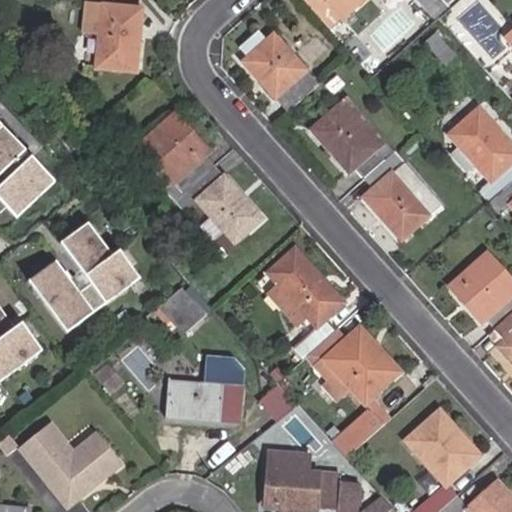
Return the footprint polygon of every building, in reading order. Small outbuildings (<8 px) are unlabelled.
[(306,0),(332,27),(362,0),(379,0),(382,3),(385,0),(306,0)] [(446,5),(441,0),(418,0),(432,16),(446,5)] [(100,36),(103,7),(86,5),(83,34),(100,36)] [(97,69),(135,72),(141,10),(103,7),(100,36),(97,69)] [(288,113),(319,85),(274,35),(265,43),(256,32),(237,48),(248,59),(242,63),(288,113)] [(8,62),(3,55),(0,57),(0,61),(3,66),(8,62)] [(31,90),(26,83),(21,87),(26,94),(31,90)] [(364,180),(395,152),(384,141),(376,148),(340,107),(313,132),(349,173),(354,168),(364,180)] [(53,118),(48,111),(43,115),(48,122),(53,118)] [(511,149),(477,112),(448,137),(489,182),(477,193),(488,204),(511,183),(511,149)] [(174,202),(213,167),(203,157),(209,152),(174,115),(139,147),(174,185),(165,192),(174,202)] [(36,157),(0,118),(0,125),(27,154),(22,160),(23,161),(13,172),(11,170),(0,180),(0,182),(4,187),(27,165),(36,157)] [(0,180),(11,170),(13,172),(23,161),(22,160),(0,136),(0,180)] [(76,146),(71,139),(66,144),(71,150),(76,146)] [(401,239),(441,205),(395,152),(364,180),(373,191),(365,198),(401,239)] [(13,225),(50,189),(27,165),(4,187),(0,190),(0,211),(2,214),(13,225)] [(234,243),(261,219),(213,167),(174,202),(185,213),(197,202),(234,243)] [(511,206),(511,183),(488,204),(499,217),(511,205),(511,206)] [(29,294),(62,339),(135,285),(115,258),(109,262),(84,230),(57,250),(82,284),(87,291),(75,299),(70,293),(74,290),(64,277),(60,279),(56,274),(29,294)] [(325,321),(343,304),(294,251),(269,274),(280,287),(271,295),(297,325),(307,317),(318,329),(293,351),(303,362),(335,332),(325,321)] [(494,330),(511,314),(511,284),(486,256),(451,287),(483,322),(485,320),(494,330)] [(25,288),(29,294),(56,274),(52,268),(25,288)] [(70,293),(75,299),(87,291),(82,284),(74,290),(70,293)] [(177,343),(207,318),(182,291),(153,315),(177,343)] [(511,314),(494,330),(504,343),(499,348),(511,362),(511,314)] [(0,385),(37,358),(17,330),(11,334),(0,319),(0,385)] [(367,362),(379,351),(360,329),(347,340),(367,362)] [(371,398),(399,373),(379,351),(367,362),(347,340),(345,342),(335,332),(303,362),(312,372),(317,368),(343,398),(352,390),(373,413),(336,447),(346,459),(390,419),(371,398)] [(100,377),(115,395),(124,387),(109,369),(100,377)] [(165,418),(240,424),(243,388),(168,381),(165,418)] [(272,420),(295,409),(283,385),(260,396),(272,420)] [(439,511),(457,496),(448,485),(481,456),(452,424),(417,454),(446,487),(417,511),(439,511)] [(52,426),(23,450),(69,508),(91,492),(88,487),(93,484),(100,484),(122,467),(98,436),(75,454),(52,426)] [(7,430),(0,435),(0,445),(7,455),(20,446),(7,430)] [(291,470),(292,451),(267,450),(263,507),(281,509),(280,511),(309,511),(310,511),(317,511),(318,508),(337,510),(337,511),(354,511),(356,486),(340,485),(341,473),(308,470),(291,470)] [(309,452),(292,451),(291,470),(308,470),(309,452)] [(511,511),(511,500),(495,481),(466,506),(457,496),(439,511),(511,511)] [(380,496),(362,511),(390,511),(393,510),(380,496)]
